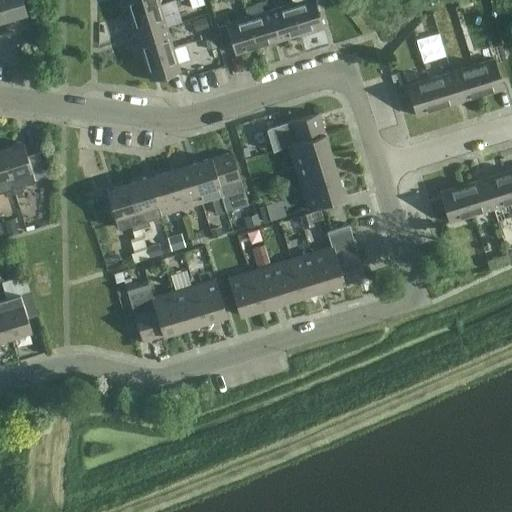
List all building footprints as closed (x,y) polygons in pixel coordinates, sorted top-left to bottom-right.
[(0,0),(0,1),(6,20),(27,13),(22,0),(0,0)] [(125,0),(130,15),(160,6),(158,0),(125,0)] [(204,4),(202,0),(189,0),(192,8),(204,4)] [(302,34),(324,27),(315,0),(305,0),(292,4),(302,34)] [(280,41),(302,34),(292,4),(270,11),(280,41)] [(137,37),(167,28),(160,6),(130,15),(137,37)] [(248,18),(245,9),(223,16),(225,22),(217,25),(224,46),(232,44),(236,55),(258,48),(249,18),(248,18)] [(258,48),(280,41),(270,11),(249,18),(258,48)] [(195,20),(199,33),(209,29),(205,17),(195,20)] [(144,59),(174,49),(167,28),(137,37),(144,59)] [(205,40),(208,49),(217,47),(215,37),(205,40)] [(151,81),(181,72),(174,49),(144,59),(151,81)] [(482,96),(505,89),(496,59),(473,66),(482,96)] [(461,102),(482,96),(473,66),(451,73),(461,102)] [(439,109),(461,102),(451,73),(430,79),(439,109)] [(417,116),(439,109),(430,79),(407,86),(417,116)] [(289,146),(325,134),(319,113),(267,129),(274,151),(289,147),(289,146)] [(295,167),(332,155),(325,134),(289,146),(289,147),(295,167)] [(2,150),(16,194),(24,192),(22,185),(47,177),(39,152),(27,156),(24,144),(2,150)] [(7,197),(16,194),(2,150),(0,150),(0,191),(5,190),(7,197)] [(226,212),(249,205),(232,153),(211,159),(222,196),(226,211),(226,212)] [(301,187),(338,176),(332,155),(295,167),(301,187)] [(226,211),(222,196),(211,159),(190,166),(202,202),(213,199),(217,214),(226,211)] [(181,209),(202,202),(190,166),(170,172),(181,209)] [(160,215),(181,209),(170,172),(149,178),(160,215)] [(494,209),(511,203),(511,191),(506,172),(484,179),(494,209)] [(308,209),(345,197),(338,176),(301,187),(308,209)] [(148,219),(160,215),(149,178),(128,185),(142,229),(150,226),(148,219)] [(472,216),(494,209),(484,179),(463,186),(472,216)] [(133,231),(142,229),(128,185),(107,191),(118,228),(131,224),(133,231)] [(449,223),(472,216),(463,186),(440,193),(449,223)] [(266,204),(270,220),(292,215),(288,199),(266,204)] [(244,218),(247,228),(260,224),(257,214),(244,218)] [(311,227),(307,215),(300,217),(304,229),(311,227)] [(4,221),(8,235),(18,232),(14,218),(4,221)] [(333,246),(344,283),(365,277),(349,224),(327,231),(332,247),(333,246)] [(210,229),(213,238),(223,235),(220,226),(210,229)] [(253,245),(269,240),(265,228),(250,233),(253,245)] [(206,240),(202,230),(189,234),(193,244),(206,240)] [(186,246),(181,233),(167,237),(172,251),(186,246)] [(162,253),(159,243),(146,247),(150,257),(162,253)] [(323,290),(344,283),(333,246),(332,247),(312,253),(323,290)] [(303,296),(323,290),(312,253),(291,259),(303,296)] [(492,258),(495,268),(510,263),(507,253),(492,258)] [(282,302),(303,296),(291,259),(270,266),(282,302)] [(261,309),(282,302),(270,266),(250,272),(261,309)] [(240,315),(261,309),(250,272),(228,279),(240,315)] [(206,322),(227,315),(216,278),(194,285),(206,322)] [(153,298),(154,298),(149,282),(127,289),(143,341),(164,335),(153,298)] [(185,328),(206,322),(194,285),(174,291),(185,328)] [(37,315),(30,291),(7,298),(5,291),(0,292),(0,303),(10,338),(32,331),(28,318),(37,315)] [(164,335),(185,328),(174,291),(154,298),(153,298),(164,335)] [(0,340),(10,338),(0,303),(0,340)]
